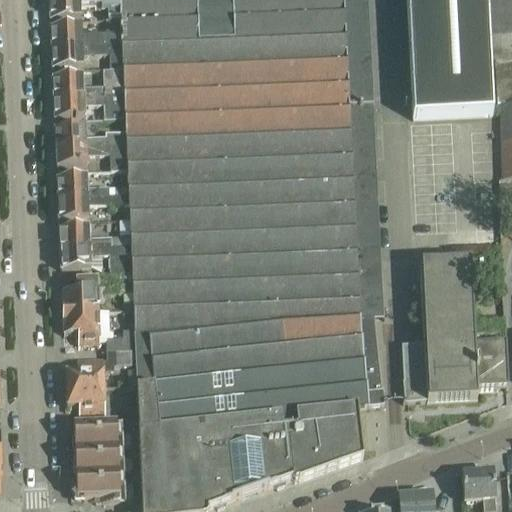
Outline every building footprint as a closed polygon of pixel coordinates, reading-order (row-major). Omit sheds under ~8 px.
[(97,0),(49,2),(50,24),(80,22),(80,9),(99,8),(99,13),(119,12),(118,0),(97,0)] [(118,0),(119,12),(119,24),(121,48),(122,74),(123,99),(124,124),(125,138),(125,150),(126,175),(127,192),(127,200),(128,214),(129,237),(130,250),(131,275),(132,293),(134,334),(135,355),(137,392),(141,511),(223,511),(225,509),(273,492),(276,493),(362,463),(356,412),(382,410),(381,390),(373,323),(383,322),(367,0),(118,0)] [(406,0),(413,122),(492,118),(486,0),(406,0)] [(511,181),(511,0),(492,1),(499,182),(511,181)] [(80,29),(50,30),(51,51),(121,48),(119,24),(105,25),(105,40),(81,41),(80,29)] [(122,74),(121,48),(51,51),(52,73),(82,71),(82,59),(108,58),(109,74),(122,74)] [(103,75),(103,92),(83,93),(83,79),(52,81),(53,102),(123,99),(122,74),(109,74),(103,75)] [(124,124),(123,99),(53,102),(54,123),(84,122),(83,109),(104,108),(105,125),(124,124)] [(125,150),(125,138),(105,139),(105,142),(85,143),(84,130),(55,131),(55,153),(125,150)] [(126,175),(125,150),(55,153),(56,173),(86,172),(86,161),(109,160),(109,176),(126,175)] [(77,181),(57,181),(58,203),(109,201),(109,193),(87,193),(87,180),(77,181)] [(128,214),(127,200),(109,201),(58,203),(58,224),(88,222),(88,209),(108,209),(109,215),(128,214)] [(79,231),(59,232),(60,253),(110,251),(110,242),(89,243),(89,230),(79,231)] [(131,275),(130,250),(110,251),(60,253),(61,274),(91,273),(91,260),(107,259),(107,277),(131,275)] [(504,338),(473,340),(469,266),(419,269),(423,349),(402,350),(403,379),(414,379),(414,385),(403,386),(404,406),(426,405),(426,406),(477,403),(476,395),(505,394),(507,393),(507,392),(504,338)] [(131,275),(107,277),(101,277),(101,290),(119,290),(119,294),(132,293),(131,275)] [(62,319),(97,317),(96,285),(75,285),(76,297),(62,297),(62,319)] [(97,317),(62,319),(63,339),(77,338),(78,349),(98,349),(99,349),(98,342),(105,342),(112,341),(112,337),(109,337),(108,317),(97,317)] [(135,355),(134,334),(122,334),(123,341),(105,342),(106,356),(135,355)] [(65,376),(66,394),(103,392),(103,376),(117,375),(117,371),(118,371),(135,370),(135,355),(106,356),(106,365),(105,365),(103,365),(102,365),(102,364),(76,365),(77,375),(77,376),(76,376),(65,376)] [(103,392),(66,394),(66,411),(78,411),(79,421),(104,420),(103,392)] [(135,414),(123,415),(124,427),(136,426),(135,414)] [(119,507),(116,427),(73,429),(75,493),(82,492),(82,503),(99,502),(99,506),(95,506),(95,508),(119,507)] [(122,452),(131,452),(130,439),(121,439),(122,452)] [(123,477),(132,476),(131,463),(122,463),(123,477)] [(482,505),(482,511),(494,511),(494,504),(495,504),(493,477),(461,479),(463,506),(482,505)] [(124,506),(133,506),(132,487),(123,488),(124,506)] [(431,511),(431,500),(399,502),(399,511),(431,511)]
